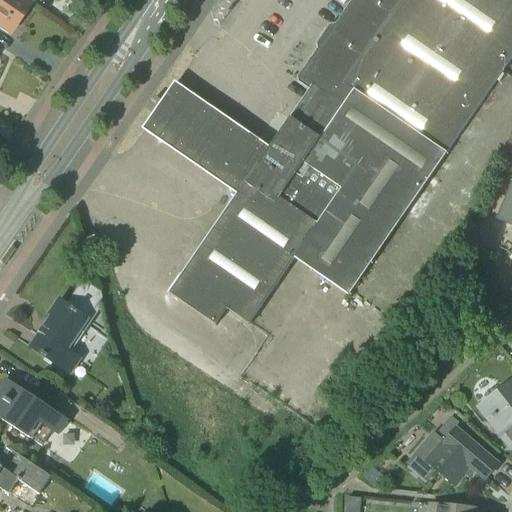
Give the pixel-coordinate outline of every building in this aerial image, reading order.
[(0,0),(0,30),(8,36),(22,16),(25,15),(28,11),(28,8),(30,5),(22,0),(0,0)] [(294,261),(349,297),(511,58),(511,0),(355,0),(310,66),(311,67),(300,80),(312,87),(271,147),(259,165),(253,159),(231,192),(237,195),(169,295),(215,326),(227,310),(250,325),(294,261)] [(271,147),(175,81),(142,128),(231,192),(253,159),(259,165),(271,147)] [(511,228),(511,182),(495,221),(511,228)] [(83,281),(67,306),(60,301),(50,316),(52,318),(31,350),(71,377),(82,359),(70,351),(90,321),(103,301),(101,294),(83,281)] [(59,436),(68,422),(6,381),(0,390),(0,419),(40,446),(50,430),(59,436)] [(477,407),(489,422),(496,432),(499,430),(511,449),(511,381),(477,407)] [(499,466),(457,430),(461,426),(451,417),(436,435),(433,433),(415,453),(455,488),(465,476),(467,478),(474,470),(486,481),(499,466)] [(0,489),(8,495),(18,481),(40,496),(52,479),(25,460),(13,477),(3,469),(0,467),(0,489)] [(361,511),(362,499),(348,498),(346,511),(361,511)]
